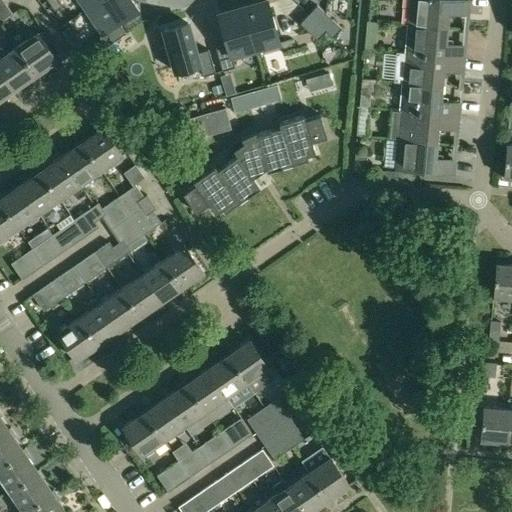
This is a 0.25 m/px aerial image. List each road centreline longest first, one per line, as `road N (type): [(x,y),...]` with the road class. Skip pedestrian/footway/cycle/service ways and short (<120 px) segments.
road 1 (residential): [(216,294),(223,281),(353,195),(478,200)]
road 2 (residential): [(216,294),(230,311),(222,334),(74,436)]
road 3 (residential): [(0,174),(82,108),(76,90),(57,84),(0,122)]
road 4 (residential): [(478,200),(497,0)]
road 5 (residential): [(50,401),(216,294)]
